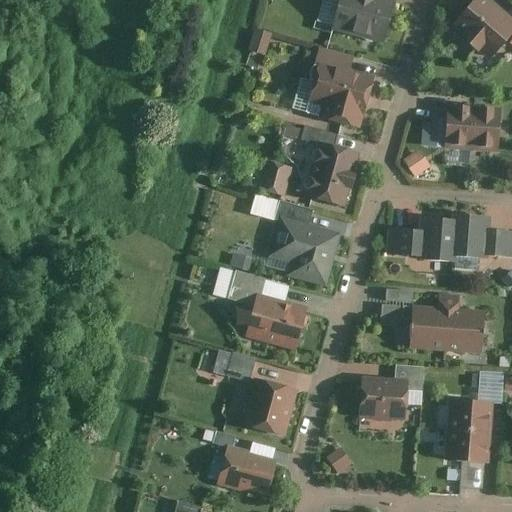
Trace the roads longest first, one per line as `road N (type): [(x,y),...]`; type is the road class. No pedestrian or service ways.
road 1 (residential): [(297,494),(380,189)]
road 2 (residential): [(380,189),(430,0)]
road 3 (residential): [(490,511),(297,494)]
road 4 (residential): [(511,200),(380,189)]
